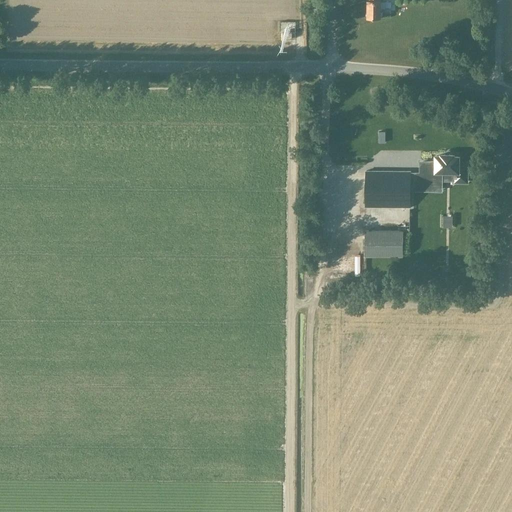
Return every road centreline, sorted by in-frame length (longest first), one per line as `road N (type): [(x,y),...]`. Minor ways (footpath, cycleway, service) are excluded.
road 1 (unclassified): [(511,93),(361,68),(0,64)]
road 2 (track): [(292,67),(291,306),(496,306)]
road 3 (track): [(291,306),(290,511)]
